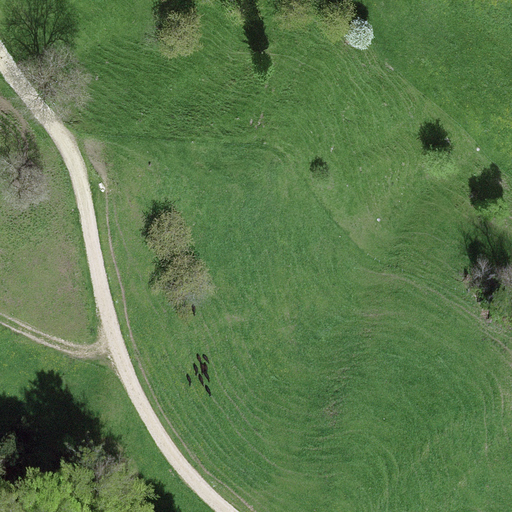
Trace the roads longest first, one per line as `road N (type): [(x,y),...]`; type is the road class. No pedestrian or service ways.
road 1 (track): [(0,52),(64,130),(84,168),(101,272),(145,415),(222,511)]
road 2 (track): [(123,353),(54,353),(0,328)]
